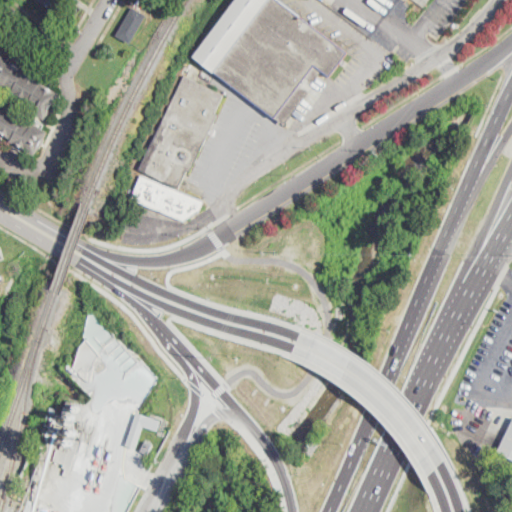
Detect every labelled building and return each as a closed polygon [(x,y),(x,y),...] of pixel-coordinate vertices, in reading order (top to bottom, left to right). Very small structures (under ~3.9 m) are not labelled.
[(60,0),(55,8),(50,4),(47,7),(38,0),(60,0)] [(343,66),(341,64),(331,77),(322,71),(312,85),(314,87),(285,125),(194,56),(236,0),(278,0),(348,53),(344,59),(346,61),(343,66)] [(148,15),(132,44),(117,35),(133,7),(148,15)] [(42,83),(61,94),(46,120),(35,114),(37,110),(28,105),(29,102),(12,92),(14,90),(6,85),(4,88),(0,85),(0,56),(1,55),(26,69),(25,72),(43,82),(42,83)] [(218,115),(191,172),(188,171),(180,188),(140,169),(185,76),(225,95),(216,113),(218,115)] [(0,107),(5,111),(7,108),(25,118),(24,121),(32,126),(34,123),(49,132),(36,156),(11,142),(13,139),(0,131),(0,107)] [(184,221),(132,199),(142,175),(205,202),(201,210),(184,221)] [(83,338),(97,342),(95,349),(103,351),(106,341),(112,343),(116,325),(88,318),(83,338)] [(72,407),(69,418),(63,416),(66,405),(72,407)] [(57,407),(55,414),(49,412),(51,406),(57,407)] [(162,421),(159,431),(143,426),(136,449),(127,447),(137,414),(162,421)] [(68,423),(65,434),(52,429),(55,419),(68,423)] [(511,422),(511,457),(498,450),(511,422)] [(148,455),(140,451),(146,440),(153,445),(148,455)]
